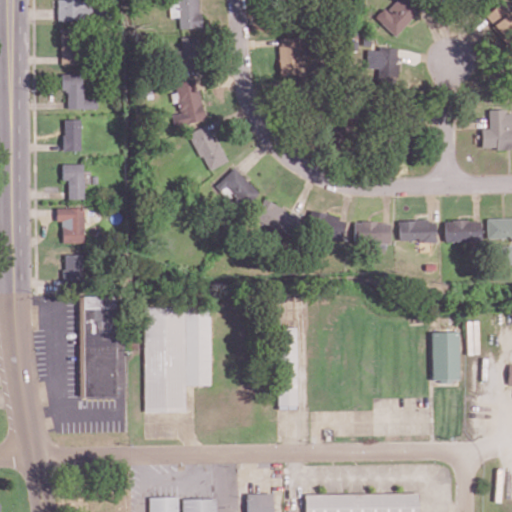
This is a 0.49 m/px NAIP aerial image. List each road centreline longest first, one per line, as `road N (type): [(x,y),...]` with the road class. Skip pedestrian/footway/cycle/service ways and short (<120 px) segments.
road 1 (residential): [(494,448),(0,457)]
road 2 (secondary): [(11,0),(16,318)]
road 3 (residential): [(283,150),(314,172),(363,185),(511,182)]
road 4 (secondary): [(44,511),(16,318)]
road 5 (residential): [(236,0),(245,85),(283,150)]
